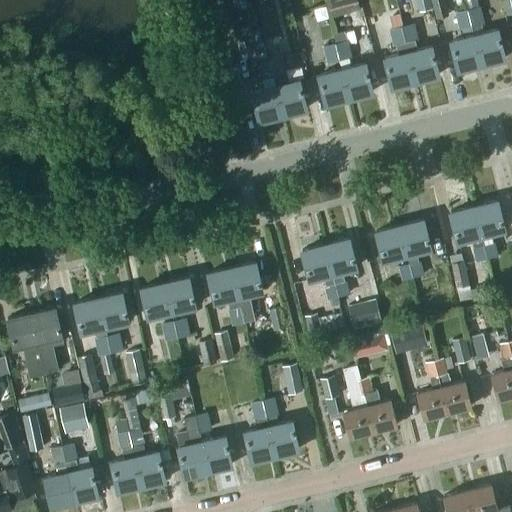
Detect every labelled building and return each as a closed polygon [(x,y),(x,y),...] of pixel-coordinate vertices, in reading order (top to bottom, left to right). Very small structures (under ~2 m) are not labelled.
[(328,0),(333,17),(360,9),(357,0),(328,0)] [(417,0),(420,10),(432,7),(429,0),(417,0)] [(431,0),(436,16),(449,13),(445,0),(431,0)] [(465,0),(467,9),(478,6),(476,0),(465,0)] [(511,0),(502,0),(506,14),(511,12),(511,0)] [(478,6),(467,9),(471,24),(482,21),(478,6)] [(467,9),(457,11),(461,27),(471,24),(467,9)] [(401,25),(401,26),(405,41),(414,39),(416,38),(412,23),(401,25)] [(463,37),(450,40),(458,69),(482,63),(474,34),(471,24),(461,27),(463,37)] [(401,26),(390,28),(394,44),(395,44),(405,41),(401,26)] [(484,31),(474,34),(482,63),(504,57),(497,28),(484,31)] [(335,42),(339,60),(350,57),(343,30),(333,32),(335,42)] [(414,39),(405,41),(415,80),(438,74),(431,45),(417,48),(414,39)] [(398,53),(384,57),(392,86),(414,80),(415,80),(405,41),(395,44),(398,53)] [(335,42),(324,45),(329,63),(339,60),(335,42)] [(279,56),(269,59),(274,77),(284,74),(279,56)] [(269,59),(258,62),(263,80),(274,77),(269,59)] [(365,62),(341,68),(349,96),(372,91),(365,62)] [(341,68),(331,70),(318,74),(325,102),(349,96),(341,68)] [(299,79),(276,84),(283,113),(306,107),(299,79)] [(276,84),(252,91),(259,119),(283,113),(276,84)] [(497,199),(473,205),(483,244),(494,241),(491,231),(504,228),(497,199)] [(473,205),(450,211),(457,240),(470,237),(472,246),(483,244),(473,205)] [(423,218),(399,224),(406,253),(409,262),(420,260),(417,250),(430,247),(423,218)] [(399,224),(376,230),(383,259),(396,255),(406,253),(399,224)] [(348,237),(325,243),(332,272),(334,281),(345,278),(343,269),(356,266),(348,237)] [(494,241),(483,244),(486,259),(498,257),(494,241)] [(325,243),(302,249),(309,278),(322,274),(323,274),(326,283),(334,281),(332,272),(325,243)] [(483,244),(472,246),(476,262),(486,259),(483,244)] [(469,288),(463,259),(462,259),(461,251),(449,254),(456,286),(457,286),(458,291),(469,288)] [(255,260),(231,266),(240,305),(251,302),(249,292),(262,289),(255,260)] [(420,260),(409,262),(412,278),(424,275),(420,260)] [(412,278),(409,262),(398,265),(402,281),(412,278)] [(231,266),(208,271),(214,300),(227,297),(229,307),(240,305),(231,266)] [(195,305),(188,276),(165,281),(171,310),(195,305)] [(345,278),(334,281),(339,297),(349,294),(345,278)] [(171,310),(165,281),(141,286),(148,315),(171,310)] [(326,283),(324,284),(328,300),(339,297),(334,281),(326,283)] [(460,300),(487,294),(485,285),(469,288),(458,291),(460,300)] [(99,296),(98,296),(105,325),(115,323),(128,320),(121,291),(99,296)] [(98,296),(74,301),(81,330),(94,328),(95,336),(107,334),(106,329),(105,325),(98,296)] [(381,321),(375,297),(348,304),(354,327),(381,321)] [(251,302),(240,305),(244,320),(255,318),(251,302)] [(240,305),(229,307),(233,323),(244,320),(240,305)] [(282,305),(269,308),(274,329),(287,326),(282,305)] [(465,309),(476,349),(491,345),(480,305),(465,309)] [(55,306),(31,311),(45,371),(59,368),(53,342),(50,343),(48,338),(61,335),(55,306)] [(45,371),(31,311),(7,317),(14,346),(23,344),(30,374),(45,371)] [(316,312),(305,315),(310,334),(321,331),(316,312)] [(186,316),(173,319),(177,336),(190,333),(186,316)] [(177,336),(173,319),(161,322),(165,339),(177,336)] [(395,352),(415,347),(409,324),(389,329),(395,352)] [(214,331),(219,357),(233,354),(227,328),(214,331)] [(110,351),(121,348),(117,331),(107,334),(110,351)] [(107,334),(95,336),(99,353),(110,351),(107,334)] [(451,339),(457,362),(470,359),(464,335),(451,339)] [(198,340),(203,363),(216,360),(211,337),(198,340)] [(355,356),(371,352),(367,337),(351,341),(355,356)] [(508,340),(500,342),(503,357),(511,355),(508,340)] [(146,380),(138,348),(125,351),(133,383),(146,380)] [(104,372),(115,370),(110,351),(99,353),(104,372)] [(77,355),(85,391),(98,387),(90,352),(77,355)] [(0,354),(0,371),(9,369),(5,353),(0,354)] [(502,369),(491,372),(498,398),(511,394),(511,355),(503,357),(499,358),(502,369)] [(442,356),(434,358),(438,374),(446,372),(445,367),(442,356)] [(434,358),(425,360),(429,376),(438,374),(434,358)] [(302,389),(296,361),(282,364),(288,392),(302,389)] [(364,393),(360,377),(356,365),(342,368),(352,407),(343,409),(349,435),(373,429),(364,393)] [(83,394),(77,367),(63,370),(70,397),(83,394)] [(449,383),(446,372),(438,374),(447,411),(471,405),(464,379),(449,383)] [(339,394),(334,373),(320,377),(325,397),(339,394)] [(447,411),(438,374),(429,376),(432,387),(417,391),(424,417),(447,411)] [(368,375),(360,377),(364,393),(372,391),(372,390),(368,375)] [(158,393),(162,418),(175,416),(171,389),(170,389),(169,380),(157,381),(159,393),(158,393)] [(364,393),(373,429),(396,423),(390,398),(380,400),(377,389),(372,390),(372,391),(364,393)] [(124,407),(135,404),(132,391),(121,394),(124,407)] [(18,399),(20,410),(41,406),(38,394),(18,399)] [(273,397),(262,399),(266,415),(277,412),(273,397)] [(262,399),(252,402),(255,417),(266,415),(262,399)] [(90,419),(86,401),(62,407),(66,424),(90,419)] [(13,409),(0,413),(0,443),(1,447),(24,439),(13,409)] [(206,412),(195,414),(199,430),(210,427),(206,412)] [(277,412),(266,415),(275,453),(298,448),(292,419),(279,422),(277,412)] [(22,415),(29,449),(43,446),(36,413),(22,415)] [(188,429),(175,432),(178,445),(184,474),(208,469),(201,440),(199,430),(195,414),(185,417),(188,429)] [(257,427),(244,430),(251,459),(275,453),(266,415),(255,417),(257,427)] [(139,427),(129,429),(132,445),(143,443),(139,427)] [(129,429),(118,432),(122,447),(132,445),(129,429)] [(212,437),(201,440),(208,469),(232,463),(225,434),(212,437)] [(73,442),(62,445),(65,460),(76,458),(73,442)] [(143,443),(132,445),(142,484),(165,478),(160,459),(158,449),(145,452),(143,443)] [(62,445),(51,447),(55,463),(65,460),(62,445)] [(124,457),(111,460),(117,489),(142,484),(132,445),(122,447),(124,457)] [(76,458),(65,460),(74,499),(98,494),(91,465),(78,468),(76,458)] [(26,460),(5,467),(16,496),(36,489),(26,460)] [(57,472),(44,475),(51,504),(74,499),(65,460),(55,463),(57,472)] [(490,482),(466,488),(472,511),(497,511),(497,508),(490,482)] [(472,511),(466,488),(443,494),(447,511),(472,511)] [(0,511),(9,511),(12,511),(5,490),(0,491),(0,511)] [(418,511),(416,501),(392,507),(393,511),(418,511)]
